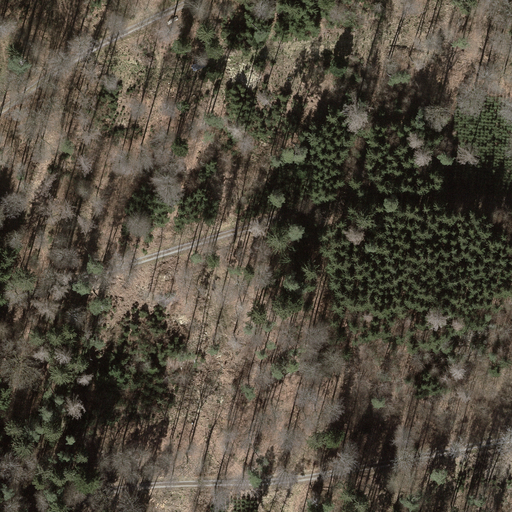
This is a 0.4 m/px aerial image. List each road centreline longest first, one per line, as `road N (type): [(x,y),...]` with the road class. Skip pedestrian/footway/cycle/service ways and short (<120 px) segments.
road 1 (track): [(0,301),(345,193),(511,201)]
road 2 (track): [(511,439),(286,481),(146,483),(60,511)]
road 3 (track): [(0,112),(88,48),(192,0)]
